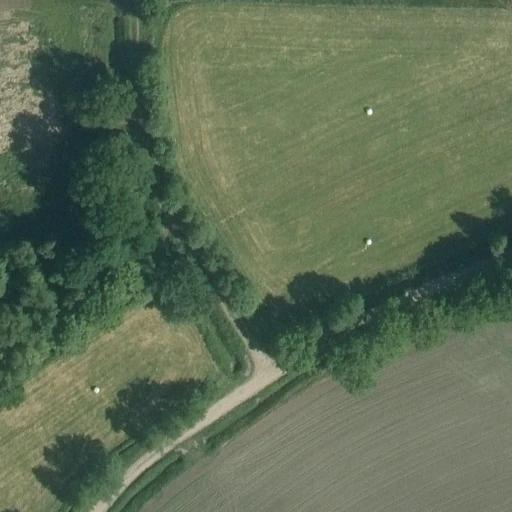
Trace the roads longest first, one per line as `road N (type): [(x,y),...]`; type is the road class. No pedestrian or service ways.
road 1 (track): [(96,511),(154,457),(272,372),(334,334),(511,254)]
road 2 (track): [(272,372),(164,208),(127,88),(129,11)]
